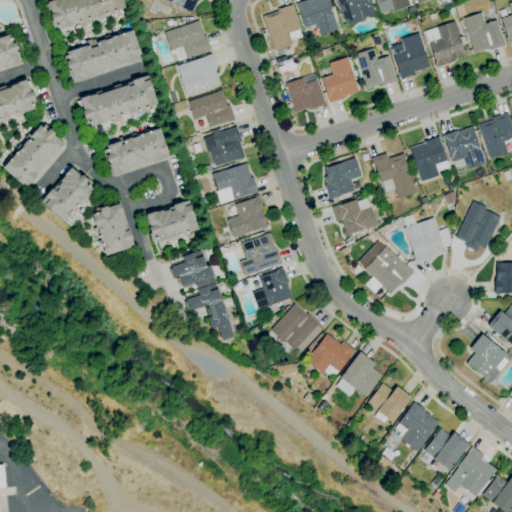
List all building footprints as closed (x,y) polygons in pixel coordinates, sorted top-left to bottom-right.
[(57,30),(56,27),(53,28),(51,22),(49,15),(50,14),(46,2),(52,0),(121,0),(124,9),(115,12),(116,14),(110,15),(109,14),(102,16),(102,18),(97,20),(96,17),(89,20),(90,23),(86,24),(86,25),(79,27),(78,24),(57,30)] [(197,0),(190,14),(174,5),(173,7),(159,0),(197,0)] [(319,35),(315,24),(304,28),(298,10),(297,10),(295,3),(304,0),(327,0),(337,29),(319,35)] [(345,26),(335,0),(369,0),(371,6),(369,6),(372,13),(362,17),(363,20),(345,26)] [(390,11),(389,8),(379,11),(377,4),(375,4),(373,0),(407,0),(409,6),(390,11)] [(511,42),(507,44),(505,38),(506,38),(500,19),(511,15),(507,3),(511,1),(511,42)] [(272,51),(262,16),(277,11),(276,10),(291,5),(299,30),(298,30),(300,38),(290,41),(292,45),(272,51)] [(429,21),(428,15),(434,13),(436,18),(429,21)] [(472,54),(470,47),(471,47),(462,19),(481,13),(484,24),(495,20),(502,40),(503,40),(505,46),(489,50),(488,48),(472,54)] [(177,61),(173,49),(170,50),(164,32),(198,21),(203,36),(205,36),(210,51),(177,61)] [(434,67),(433,63),(435,63),(424,31),(454,22),(459,37),(463,36),(467,46),(463,47),(466,55),(448,61),(448,63),(434,67)] [(73,81),(72,78),(69,79),(67,73),(69,72),(68,70),(67,70),(64,62),(67,61),(67,60),(62,62),(61,57),(65,55),(64,53),(85,46),(84,42),(91,40),(94,47),(95,47),(94,43),(103,39),(104,41),(109,39),(108,38),(131,30),(141,58),(113,67),(114,69),(107,71),(106,70),(93,74),(94,75),(88,77),(80,80),(80,78),(73,81)] [(400,79),(392,55),(393,55),(391,47),(400,43),(399,39),(417,33),(429,67),(414,72),(415,74),(400,79)] [(0,37),(8,35),(11,43),(14,42),(17,50),(15,51),(19,64),(5,68),(4,67),(0,68),(0,37)] [(366,89),(357,61),(354,62),(353,56),(355,56),(354,54),(372,48),(376,60),(387,56),(394,79),(395,78),(396,81),(381,87),(380,84),(366,89)] [(185,97),(179,78),(180,78),(176,66),(205,57),(204,56),(211,54),(216,68),(214,69),(219,84),(198,91),(199,92),(185,97)] [(277,65),(275,60),(285,57),(287,62),(277,65)] [(332,74),(328,64),(346,58),(357,90),(342,96),(342,97),(327,103),(326,97),(327,97),(320,78),(332,74)] [(279,72),(278,67),(291,63),(293,68),(279,72)] [(325,105),(310,109),(309,108),(295,112),(294,109),(292,110),(292,108),(288,110),(286,105),(291,103),(284,84),(300,79),(300,78),(313,74),(315,81),(317,80),(324,102),(324,101),(325,102),(325,104),(325,105)] [(89,127),(88,124),(84,125),(82,119),(83,118),(81,111),(82,111),(81,108),(78,109),(76,102),(79,101),(78,99),(147,76),(156,104),(146,108),(147,110),(142,112),(141,110),(133,112),(134,115),(128,117),(127,114),(120,116),(121,119),(117,120),(118,122),(111,124),(109,120),(89,127)] [(0,87),(4,86),(4,87),(12,85),(11,84),(19,81),(20,82),(25,80),(29,93),(31,92),(33,99),(30,100),(33,109),(20,113),(21,116),(16,118),(15,115),(6,118),(7,121),(1,123),(0,119),(0,87)] [(201,130),(197,120),(196,121),(195,119),(193,119),(187,102),(215,92),(215,91),(221,90),(226,106),(228,105),(233,119),(201,130)] [(488,158),(476,125),(492,120),(491,118),(506,113),(507,117),(511,116),(511,118),(511,138),(503,142),(507,152),(488,158)] [(24,189),(1,168),(17,151),(22,146),(21,146),(26,140),(24,138),(27,135),(29,137),(39,125),(46,131),(48,129),(54,134),(52,135),(63,144),(53,156),(52,155),(47,161),(48,162),(43,167),(42,166),(34,175),(36,176),(24,189)] [(215,167),(214,163),(211,164),(207,153),(210,152),(209,150),(207,151),(202,138),(211,136),(211,135),(213,134),(212,131),(218,129),(219,132),(235,127),(241,142),(239,143),(244,158),(238,160),(237,159),(215,167)] [(466,169),(462,158),(450,162),(449,158),(450,157),(444,139),(443,139),(441,135),(456,130),(456,132),(472,127),(473,129),(484,163),(466,169)] [(112,175),(112,173),(110,174),(108,166),(109,165),(108,164),(107,164),(105,158),(104,158),(101,150),(105,149),(104,146),(118,142),(117,139),(120,138),(121,140),(158,128),(168,156),(140,165),(141,167),(133,169),(133,168),(126,170),(126,171),(120,173),(112,175)] [(419,182),(415,169),(416,169),(409,148),(423,143),(423,142),(439,137),(441,143),(439,143),(448,168),(437,172),(438,175),(419,182)] [(397,199),(394,189),(384,192),(381,182),(379,182),(374,166),(372,166),(370,158),(385,154),(387,159),(403,154),(415,193),(397,199)] [(329,200),(324,185),(325,185),(322,177),(326,176),(323,167),(326,166),(327,168),(342,163),(341,162),(355,158),(360,176),(349,180),(353,191),(335,196),(335,198),(329,200)] [(219,204),(215,191),(216,191),(211,174),(245,164),(250,178),(252,177),(257,193),(251,195),(250,193),(232,199),(232,200),(219,204)] [(63,222),(39,202),(50,189),(51,190),(57,183),(57,184),(60,181),(59,179),(63,175),(69,168),(79,177),(80,175),(86,180),(84,183),(91,189),(82,200),(84,201),(80,206),(78,204),(73,210),(75,212),(71,216),(69,214),(63,222)] [(446,205),(441,196),(453,191),(455,195),(454,200),(452,201),(453,202),(446,205)] [(219,243),(217,235),(230,231),(226,219),(237,216),(233,204),(254,198),(254,197),(258,195),(263,210),(261,210),(266,227),(232,238),(232,239),(219,243)] [(346,236),(340,220),(335,222),(330,207),(338,205),(338,206),(355,200),(356,202),(366,199),(369,208),(370,207),(376,224),(356,231),(356,232),(346,236)] [(155,243),(154,240),(151,242),(148,234),(149,234),(147,228),(149,227),(148,224),(147,225),(145,217),(146,217),(145,214),(187,200),(197,230),(187,233),(188,235),(182,237),(181,235),(174,237),(175,240),(170,241),(169,239),(155,243)] [(484,250),(469,243),(468,245),(454,238),(471,201),(485,208),(484,210),(499,217),(484,250)] [(104,256),(100,246),(98,247),(97,242),(99,241),(96,234),(94,234),(92,228),(94,227),(90,215),(94,213),(93,209),(98,207),(99,208),(105,206),(106,208),(119,204),(122,212),(120,213),(123,220),(121,220),(123,226),(121,227),(123,232),(128,230),(131,240),(130,240),(132,247),(117,252),(104,256)] [(414,263),(413,259),(415,259),(408,241),(407,241),(403,228),(405,228),(402,218),(412,215),(415,224),(433,218),(437,231),(446,228),(451,244),(442,248),(443,251),(436,253),(437,255),(429,257),(429,258),(414,263)] [(243,276),(238,262),(245,260),(240,244),(262,236),(262,235),(268,233),(274,249),(275,249),(280,264),(276,265),(276,264),(243,276)] [(389,294),(363,270),(364,268),(357,262),(377,241),(384,248),(385,247),(396,257),(399,254),(402,257),(399,260),(412,272),(402,283),(400,282),(389,294)] [(500,251),(498,248),(504,243),(506,246),(500,251)] [(182,291),(180,286),(177,287),(173,276),(171,277),(168,270),(171,269),(169,262),(182,258),(182,257),(200,250),(206,267),(209,266),(214,282),(195,289),(195,287),(182,291)] [(494,295),(493,279),(494,279),(494,271),(495,271),(495,262),(498,262),(498,264),(511,263),(511,293),(498,294),(498,295),(494,295)] [(258,311),(251,293),(262,289),(258,278),(275,271),(275,270),(282,268),(287,282),(285,283),(290,297),(270,305),(270,306),(258,311)] [(221,340),(216,326),(210,328),(208,321),(204,322),(204,320),(207,319),(206,318),(210,316),(207,316),(205,310),(207,309),(206,305),(189,311),(188,309),(185,310),(183,303),(186,302),(184,295),(196,291),(196,289),(207,286),(214,284),(216,289),(225,314),(226,314),(227,318),(226,318),(232,336),(221,340)] [(294,351),(285,342),(284,343),(270,330),(294,304),(306,315),(307,313),(318,324),(294,351)] [(511,345),(511,347),(486,327),(498,312),(502,315),(510,305),(511,306),(511,345)] [(251,336),(248,332),(255,327),(258,331),(251,336)] [(484,379),(466,363),(474,354),(468,349),(481,334),(505,355),(502,357),(507,362),(499,372),(494,367),(484,379)] [(325,335),(340,345),(342,342),(354,351),(338,373),(337,372),(332,379),(323,372),(322,374),(307,363),(308,362),(306,361),(325,335)] [(364,397),(339,378),(359,352),(374,363),(371,367),(381,375),(364,397)] [(275,363),(273,357),(284,354),(286,359),(275,363)] [(282,375),(281,371),(277,372),(276,367),(281,365),(281,366),(293,364),(295,373),(282,375)] [(382,423),(373,416),(377,412),(366,404),(381,384),(391,392),(395,387),(410,398),(391,422),(386,418),(382,423)] [(417,452),(409,446),(407,448),(404,446),(406,444),(399,439),(400,439),(396,436),(399,433),(393,429),(413,402),(424,411),(423,412),(438,423),(417,452)] [(441,474),(429,466),(433,460),(432,458),(423,451),(439,429),(449,437),(452,433),(468,444),(449,470),(446,468),(441,474)] [(475,497),(459,485),(453,492),(444,485),(456,469),(455,468),(471,447),(483,456),(480,460),(485,464),(486,463),(495,470),(475,497)] [(511,507),(508,511),(501,511),(491,504),(491,503),(481,495),(496,476),(505,483),(510,477),(511,478),(511,507)]
